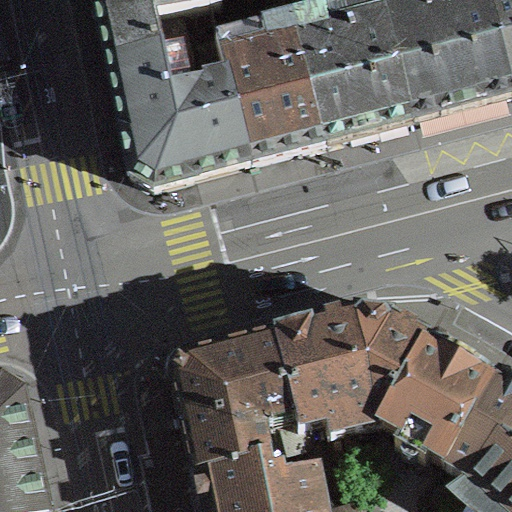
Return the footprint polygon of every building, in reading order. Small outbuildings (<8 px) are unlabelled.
[(93,0),(107,62),(159,51),(153,23),(181,17),(210,11),(221,9),(219,0),(93,0)] [(294,24),(326,148),(349,141),(413,125),(385,18),(381,1),(380,0),(339,0),(342,9),(347,28),(326,34),(323,19),(325,18),(324,14),(320,15),(320,17),(294,24)] [(385,18),(413,125),(437,119),(511,99),(505,73),(497,40),(486,0),(453,0),(385,18)] [(511,0),(486,0),(497,40),(505,73),(511,99),(511,98),(511,0)] [(192,183),(192,182),(204,179),(251,167),(228,81),(225,82),(188,90),(184,71),(194,68),(182,20),(181,17),(153,23),(159,51),(107,62),(114,97),(121,132),(120,132),(129,171),(130,179),(154,194),(162,192),(168,190),(192,183)] [(228,81),(251,167),(264,164),(326,148),(294,24),(266,31),(270,48),(223,60),(228,81)] [(374,312),(346,319),(275,337),(297,419),(301,435),(324,429),(328,442),(378,429),(378,427),(427,341),(374,312)] [(297,419),(275,337),(260,342),(222,351),(222,350),(188,359),(188,360),(181,362),(180,363),(179,363),(178,364),(177,365),(176,366),(175,367),(175,368),(174,369),(174,370),(173,371),(173,372),(173,373),(172,374),(172,375),(172,377),(173,383),(172,383),(181,427),(182,427),(189,460),(192,476),(268,460),(262,433),(266,426),(294,419),(297,419)] [(424,466),(427,459),(443,469),(445,469),(495,380),(427,341),(378,427),(378,429),(381,429),(399,439),(394,449),(424,466)] [(511,511),(511,387),(496,378),(495,380),(445,469),(443,469),(467,483),(469,486),(479,498),(481,500),(483,503),(486,505),(488,508),(491,510),(493,511),(511,511)] [(0,511),(46,511),(21,401),(11,395),(1,388),(0,388),(0,511)] [(281,472),(271,474),(268,460),(192,476),(194,487),(199,511),(328,511),(323,482),(319,482),(317,473),(315,473),(283,479),(281,472)]
